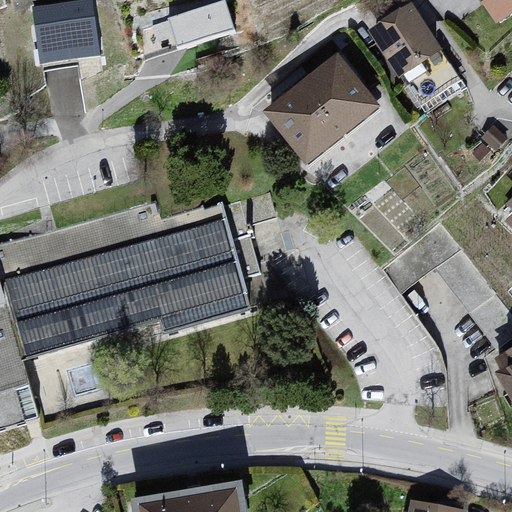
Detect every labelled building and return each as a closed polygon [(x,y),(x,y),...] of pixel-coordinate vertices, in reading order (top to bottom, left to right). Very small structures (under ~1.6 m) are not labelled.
[(44,62),(104,51),(94,0),(77,0),(34,8),(44,62)] [(217,0),(171,14),(180,46),(238,28),(229,0),(217,0)] [(511,0),(481,0),(507,33),(511,29),(511,0)] [(417,13),(375,38),(409,86),(451,59),(417,13)] [(345,63),(271,119),(320,175),(388,117),(345,63)] [(255,323),(228,226),(9,286),(31,367),(82,353),(169,329),(174,345),(255,323)] [(511,361),(499,367),(511,390),(511,361)] [(250,511),(245,481),(132,498),(134,511),(250,511)] [(468,511),(469,511),(411,500),(408,511),(468,511)]
